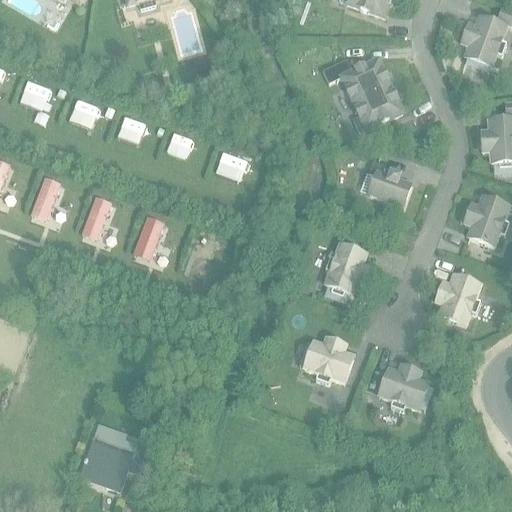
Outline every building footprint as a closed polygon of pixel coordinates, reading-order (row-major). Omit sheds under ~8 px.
[(126,0),(129,8),(138,5),(140,13),(155,9),(154,3),(168,0),(167,0),(126,0)] [(339,0),(339,3),(346,6),(346,7),(360,12),(360,13),(368,16),(369,15),(383,20),(388,7),(389,8),(392,0),(339,0)] [(499,25),(498,28),(480,22),(476,33),(468,30),(462,48),(470,51),(466,62),(491,71),(496,58),(502,60),(507,47),(501,45),(507,28),(511,29),(511,16),(502,13),(498,25),(499,25)] [(393,95),(390,89),(387,84),(389,83),(385,75),(384,75),(378,63),(364,70),(363,68),(355,72),(356,73),(352,75),(346,64),(322,75),(328,88),(342,81),(347,92),(346,93),(350,101),(351,101),(357,112),(355,113),(359,120),(353,123),(359,136),(366,132),(366,133),(380,126),(381,128),(389,124),(388,123),(403,116),(397,104),(398,103),(394,95),(393,95)] [(508,121),(508,124),(489,125),(490,137),(481,138),(482,157),(491,156),(492,168),(511,166),(511,107),(506,108),(506,121),(508,121)] [(389,181),(382,179),(384,170),(373,166),(369,178),(376,181),(369,198),(403,210),(411,189),(398,185),(400,181),(391,178),(389,181)] [(469,242),(494,251),(499,238),(505,240),(509,227),(504,225),(508,211),(483,202),(479,213),(471,210),(465,228),(473,231),(469,242)] [(345,296),(351,299),(355,288),(363,291),(370,273),(362,270),(366,259),(341,249),(336,263),(330,261),(325,274),(331,276),(326,290),(333,292),(331,297),(343,301),(345,296)] [(451,291),(442,288),(436,306),(444,309),(440,320),(465,330),(470,316),(476,318),(481,305),(475,303),(480,289),(455,280),(451,291)] [(331,382),(344,387),(353,362),(342,358),(345,350),(327,343),(324,351),(313,347),(304,372),(317,377),(315,383),(329,388),(331,382)] [(392,405),(390,410),(403,415),(406,409),(419,414),(428,389),(417,385),(420,377),(402,370),(399,379),(388,375),(379,400),(392,405)] [(155,427),(149,445),(161,449),(168,432),(155,427)] [(155,457),(135,450),(124,446),(126,440),(99,430),(95,442),(87,464),(85,464),(84,467),(85,468),(80,481),(120,496),(128,474),(146,480),(155,457)]
